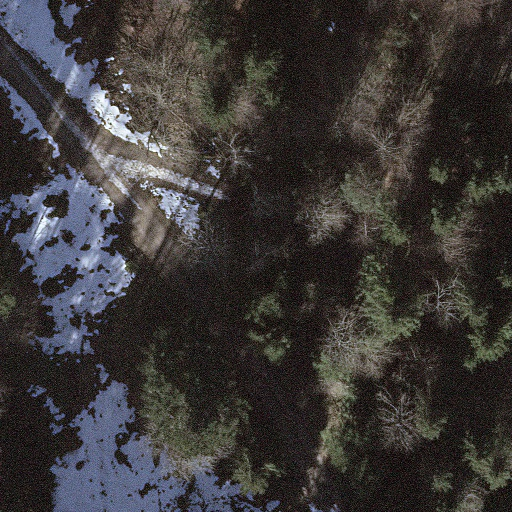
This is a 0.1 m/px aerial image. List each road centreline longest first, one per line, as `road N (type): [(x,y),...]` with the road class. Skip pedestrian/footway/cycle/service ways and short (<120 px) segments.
road 1 (track): [(511,366),(451,321),(243,203),(80,143)]
road 2 (track): [(80,143),(205,301),(279,409),(333,511)]
road 3 (track): [(0,51),(80,143)]
